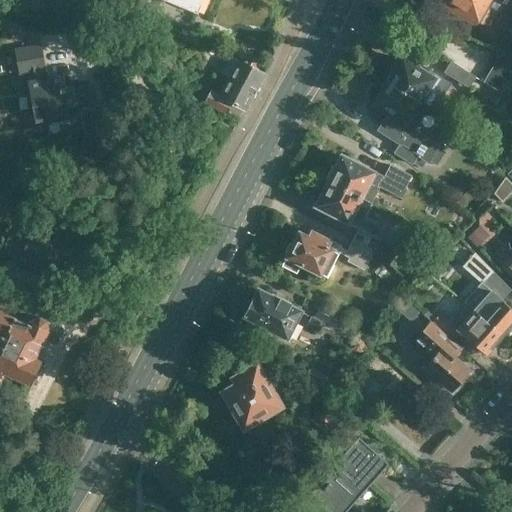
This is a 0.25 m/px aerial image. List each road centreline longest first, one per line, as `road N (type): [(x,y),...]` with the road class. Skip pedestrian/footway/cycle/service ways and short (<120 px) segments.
road 1 (primary): [(119,415),(338,0)]
road 2 (residential): [(511,391),(407,511)]
road 3 (residential): [(119,415),(220,511)]
